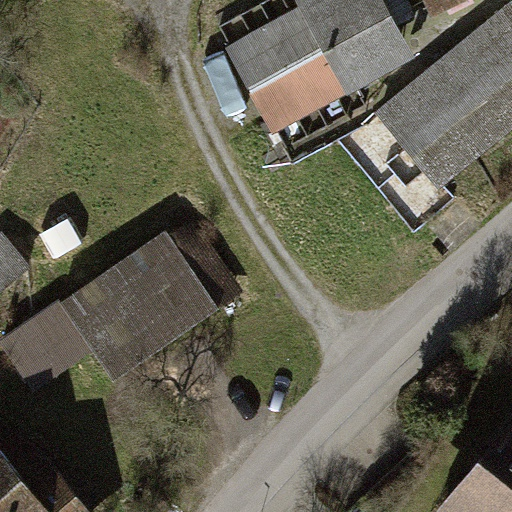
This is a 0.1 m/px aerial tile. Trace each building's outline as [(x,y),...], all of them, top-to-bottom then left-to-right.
[(300,0),(353,96),(420,60),(386,0),(300,0)] [(425,0),(435,19),(472,0),(425,0)] [(441,192),(511,134),(511,3),(377,114),(441,192)] [(297,11),(229,49),(276,135),(344,98),(297,11)] [(64,305),(119,383),(248,294),(196,220),(174,236),(170,231),(64,305)] [(4,233),(0,236),(0,297),(35,269),(4,233)] [(36,392),(93,353),(58,303),(1,342),(36,392)] [(511,511),(511,413),(438,510),(440,511),(511,511)] [(0,444),(0,511),(93,511),(53,463),(18,433),(1,446),(0,444)]
